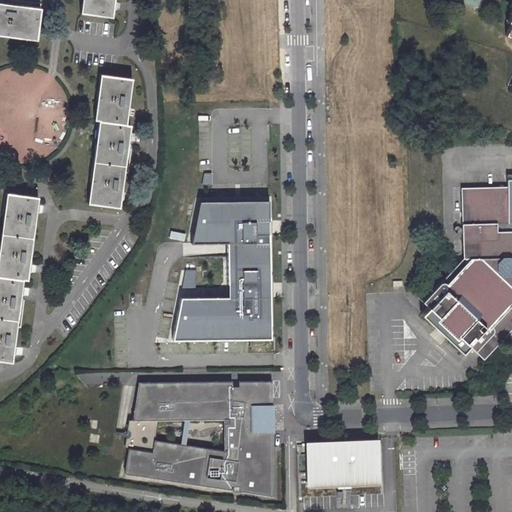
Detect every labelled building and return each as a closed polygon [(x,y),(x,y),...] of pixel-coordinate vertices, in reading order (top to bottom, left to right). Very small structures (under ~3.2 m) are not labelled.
[(82,0),(81,14),(115,18),(117,0),(82,0)] [(508,29),(503,40),(511,44),(511,0),(507,0),(508,2),(509,4),(511,4),(511,7),(509,13),(507,19),(508,19),(511,21),(508,29)] [(35,8),(0,3),(0,36),(31,40),(35,8)] [(503,27),(508,29),(511,21),(508,19),(503,27)] [(124,85),(97,82),(91,127),(96,127),(86,209),(113,213),(123,132),(119,131),(124,85)] [(462,256),(420,300),(475,351),(491,333),(511,310),(511,172),(506,173),(506,183),(460,187),(462,256)] [(205,174),(203,185),(211,184),(210,173),(205,174)] [(5,362),(16,283),(20,284),(30,204),(3,200),(0,220),(0,368),(4,369),(5,362)] [(266,200),(197,201),(189,244),(225,243),(226,297),(179,298),(170,340),(269,338),(268,297),(265,298),(264,290),(264,283),(268,283),(267,226),(266,200)] [(186,270),(182,288),(194,287),(193,270),(186,270)] [(511,310),(491,333),(475,351),(479,354),(483,359),(500,340),(511,326),(511,310)] [(138,385),(123,473),(271,496),(268,414),(267,383),(138,385)] [(343,443),(307,445),(309,488),(380,485),(378,442),(343,443)]
